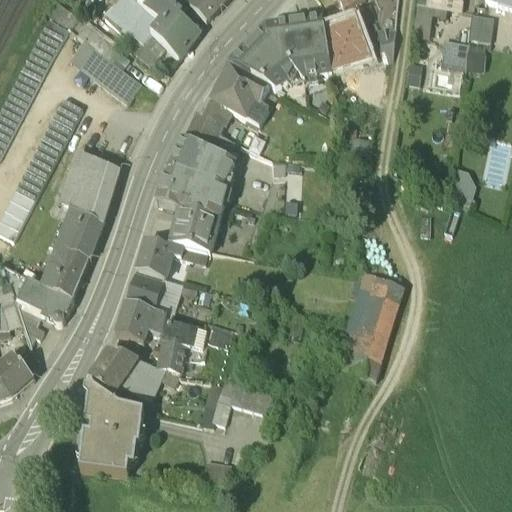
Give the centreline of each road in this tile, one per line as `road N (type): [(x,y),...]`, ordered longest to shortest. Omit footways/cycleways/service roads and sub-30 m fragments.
road 1 (secondary): [(14,475),(89,339),(165,138),(219,58),(273,0)]
road 2 (track): [(406,0),(379,174),(418,284),(330,511)]
